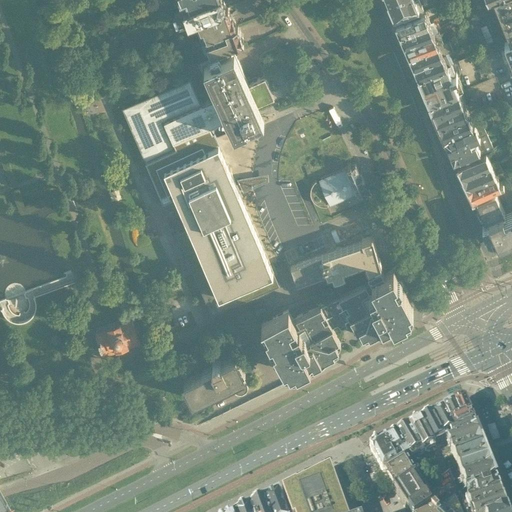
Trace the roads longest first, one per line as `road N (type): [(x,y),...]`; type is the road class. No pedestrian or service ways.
road 1 (residential): [(282,0),(390,156),(462,321)]
road 2 (primary): [(154,511),(487,357)]
road 3 (residential): [(511,248),(486,251),(375,0)]
road 4 (primary): [(462,321),(213,450)]
road 5 (residential): [(218,511),(343,446),(382,511)]
road 6 (residential): [(140,438),(0,493)]
